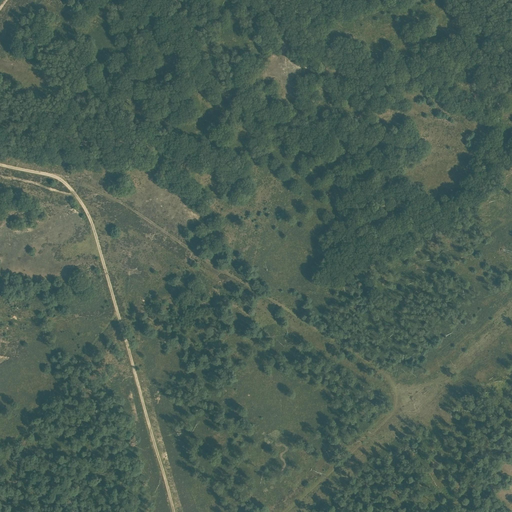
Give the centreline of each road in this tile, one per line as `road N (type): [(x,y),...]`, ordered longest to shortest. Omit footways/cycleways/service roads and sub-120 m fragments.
road 1 (track): [(117,314),(174,511)]
road 2 (track): [(0,457),(117,314)]
road 3 (track): [(117,314),(75,196)]
